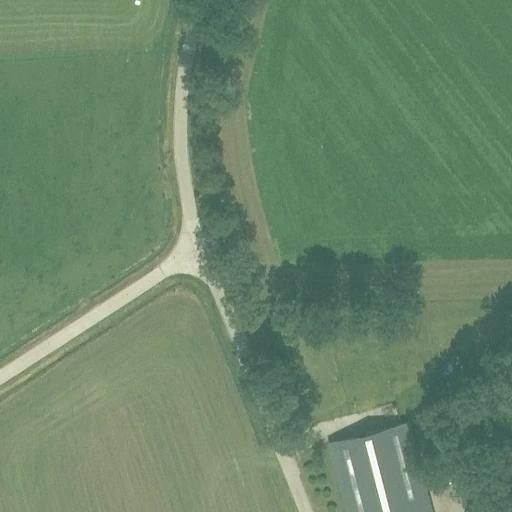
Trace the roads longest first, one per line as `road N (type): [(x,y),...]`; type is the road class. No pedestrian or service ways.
road 1 (unclassified): [(306,511),(194,249)]
road 2 (unclassified): [(194,249),(179,120),(196,0)]
road 3 (unclassified): [(0,377),(194,249)]
